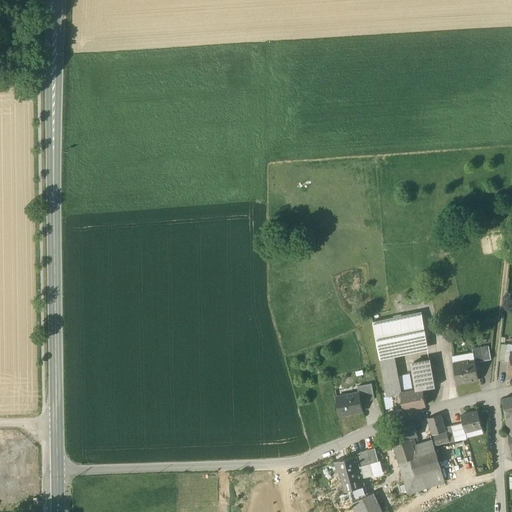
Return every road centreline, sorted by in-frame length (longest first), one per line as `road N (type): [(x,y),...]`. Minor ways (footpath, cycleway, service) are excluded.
road 1 (secondary): [(57,0),(57,421)]
road 2 (unclassified): [(306,459),(57,474)]
road 3 (residential): [(489,396),(306,459)]
road 4 (track): [(511,219),(489,396)]
